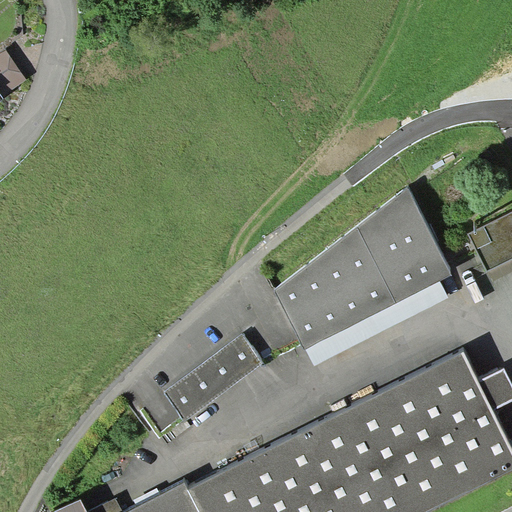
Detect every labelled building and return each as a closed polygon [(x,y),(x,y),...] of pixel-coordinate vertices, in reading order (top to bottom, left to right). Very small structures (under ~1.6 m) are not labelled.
[(0,18),(0,51),(5,48),(23,35),(21,4),(0,18)] [(5,48),(0,51),(0,87),(6,96),(28,80),(5,48)] [(441,281),(452,275),(409,188),(275,290),(306,348),(441,281)] [(511,206),(468,230),(488,269),(511,256),(511,206)] [(441,281),(306,348),(314,366),(449,297),(441,281)] [(165,391),(183,415),(265,356),(248,332),(165,391)] [(203,511),(423,511),(511,468),(511,446),(491,406),(511,396),(511,377),(507,367),(481,381),(466,351),(191,489),(203,511)] [(203,511),(191,489),(186,478),(122,511),(203,511)] [(91,511),(84,496),(52,511),(91,511)]
